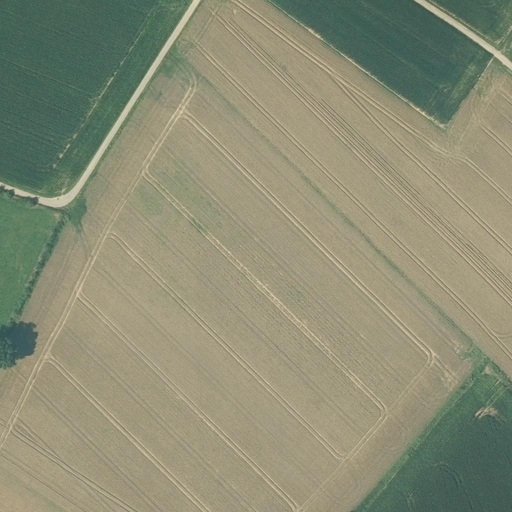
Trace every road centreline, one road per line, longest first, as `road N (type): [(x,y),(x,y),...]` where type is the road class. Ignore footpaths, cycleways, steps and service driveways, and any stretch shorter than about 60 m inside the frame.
road 1 (track): [(0,186),(44,203),(69,199),(196,0)]
road 2 (track): [(414,0),(511,70)]
